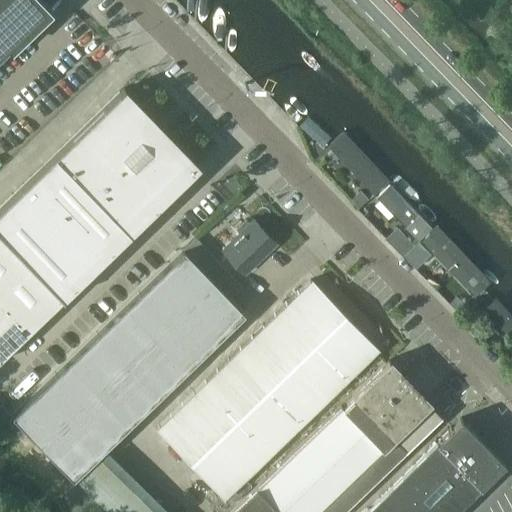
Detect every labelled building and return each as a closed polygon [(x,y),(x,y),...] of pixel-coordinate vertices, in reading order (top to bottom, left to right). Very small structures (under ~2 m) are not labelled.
[(0,0),(0,56),(47,11),(35,0),(0,0)] [(198,167),(166,134),(162,137),(151,125),(154,122),(122,89),(55,154),(131,232),(198,167)] [(323,149),(352,177),(361,167),(332,139),(323,149)] [(131,232),(55,154),(0,207),(0,230),(64,296),(131,232)] [(372,195),(401,223),(411,213),(382,185),(372,195)] [(357,206),(367,197),(360,190),(351,199),(357,206)] [(221,248),(245,272),(275,243),(252,218),(248,222),(245,218),(236,227),(239,231),(221,248)] [(414,244),(397,227),(385,237),(403,255),(414,244)] [(64,296),(0,230),(0,296),(31,328),(64,296)] [(420,240),(449,268),(459,258),(430,230),(420,240)] [(229,272),(195,237),(183,248),(217,283),(229,272)] [(414,244),(403,255),(423,276),(429,270),(415,256),(424,248),(417,241),(414,244)] [(10,415),(73,479),(245,312),(183,248),(10,415)] [(158,427),(225,496),(375,350),(308,281),(158,427)] [(477,306),(506,333),(511,326),(511,319),(487,296),(477,306)] [(0,327),(16,313),(0,297),(0,327)] [(473,323),(481,316),(468,301),(460,309),(473,323)] [(16,313),(0,327),(0,358),(31,328),(16,313)] [(342,407),(340,405),(228,511),(340,511),(404,450),(393,438),(429,404),(387,360),(351,395),(353,396),(342,407)] [(363,511),(452,511),(504,461),(461,417),(363,511)]
